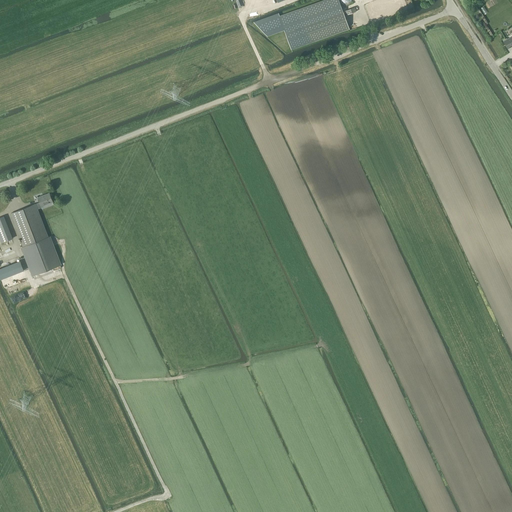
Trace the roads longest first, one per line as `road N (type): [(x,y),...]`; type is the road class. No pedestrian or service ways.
road 1 (unclassified): [(0,185),(455,9)]
road 2 (track): [(62,240),(63,271),(165,488),(116,511)]
